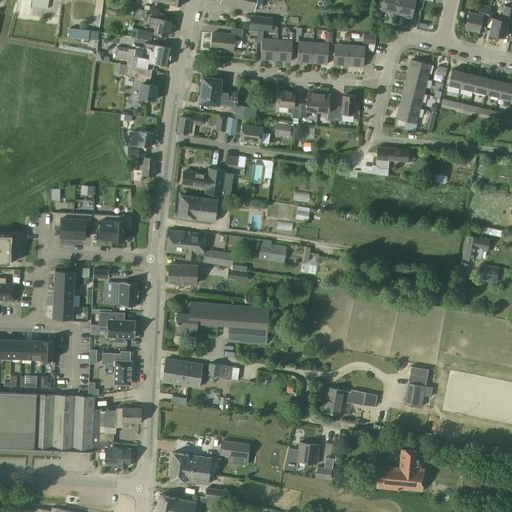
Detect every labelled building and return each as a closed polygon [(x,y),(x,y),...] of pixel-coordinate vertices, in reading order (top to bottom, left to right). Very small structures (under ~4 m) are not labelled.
[(29,0),(29,8),(31,8),(47,10),(49,0),(29,0)] [(221,0),(220,4),(254,11),(255,7),(261,9),(263,0),(221,0)] [(415,0),(383,0),(381,11),(412,18),(415,0)] [(479,31),(480,26),(486,27),(487,20),(490,8),(480,5),(478,15),(469,13),(465,28),(479,31)] [(511,8),(504,6),(501,20),(493,18),(489,34),(505,38),(509,20),(511,20),(511,8)] [(137,8),(135,17),(145,19),(147,11),(137,8)] [(250,15),(249,28),(272,30),(273,17),(250,15)] [(171,22),(150,17),(148,24),(156,25),(154,33),(167,37),(171,22)] [(243,29),(231,28),(230,35),(212,33),(211,49),(233,51),(234,40),(242,41),(243,29)] [(69,29),(69,30),(68,38),(88,39),(89,31),(69,29)] [(152,33),(138,29),(136,38),(151,41),(152,33)] [(364,34),(363,44),(375,45),(376,35),(364,34)] [(276,60),(277,40),(262,38),(261,59),(276,60)] [(277,40),(276,60),(291,62),(292,41),(277,40)] [(297,62),(312,63),(314,42),(299,41),(297,62)] [(314,42),(312,63),(327,64),(329,44),(314,42)] [(127,65),(129,65),(152,70),(153,63),(168,66),(172,48),(145,43),(143,51),(116,47),(114,58),(128,60),(127,65)] [(348,66),(350,45),(335,44),(333,65),(348,66)] [(350,45),(348,66),(363,67),(365,46),(350,45)] [(411,60),(407,75),(427,80),(431,65),(411,60)] [(149,84),(152,70),(129,65),(128,76),(126,76),(125,85),(133,86),(133,88),(140,89),(139,98),(155,100),(157,86),(149,84)] [(447,85),(460,88),(464,73),(451,70),(447,85)] [(460,88),(473,91),(477,76),(464,73),(460,88)] [(423,94),(427,80),(407,75),(403,89),(423,94)] [(236,107),(238,91),(220,89),(222,79),(202,76),(201,86),(198,85),(197,92),(200,93),(199,103),(218,105),(236,107)] [(473,91),(486,94),(489,79),(477,76),(473,91)] [(486,94),(498,97),(502,82),(489,79),(486,94)] [(498,97),(511,100),(511,95),(511,84),(502,82),(498,97)] [(400,104),(420,109),(423,94),(403,89),(400,104)] [(298,117),(299,103),(294,103),(294,92),(281,90),(279,111),(292,112),(292,117),(298,117)] [(327,120),(334,120),(335,106),(329,106),(330,95),(328,94),(327,92),(323,92),(321,94),(318,94),(317,111),(328,112),(327,120)] [(299,103),(298,117),(306,118),(306,111),(317,111),(318,94),(307,93),(306,104),(299,103)] [(342,107),(335,106),(334,120),(341,121),(342,114),(353,115),(354,97),(343,96),(342,107)] [(441,104),(456,108),(457,102),(442,98),(441,104)] [(456,108),(468,111),(469,105),(457,102),(456,108)] [(420,109),(400,104),(396,118),(406,121),(404,129),(414,131),(420,109)] [(468,111),(480,113),(481,108),(469,105),(468,111)] [(256,109),(245,107),(243,119),(255,121),(256,109)] [(480,113),(494,117),(495,111),(481,108),(480,113)] [(494,117),(505,120),(507,114),(495,111),(494,117)] [(431,133),(436,114),(432,113),(428,132),(431,133)] [(203,117),(193,116),(192,119),(180,117),(178,133),(193,135),(195,124),(202,125),(203,117)] [(227,118),(217,116),(215,130),(225,132),(226,128),(227,118)] [(227,118),(226,128),(236,130),(237,119),(227,118)] [(291,125),(276,123),(274,135),(290,137),(291,125)] [(262,128),(242,125),(240,140),(260,143),(262,128)] [(139,132),(133,131),(131,145),(150,147),(152,133),(140,131),(139,132)] [(176,157),(190,158),(191,147),(177,146),(176,157)] [(408,150),(377,147),(375,165),(372,165),(371,173),(387,175),(388,160),(407,161),(408,150)] [(139,150),(128,149),(127,156),(138,158),(139,150)] [(226,154),(225,166),(237,168),(239,156),(226,154)] [(156,158),(155,158),(141,157),(140,170),(134,170),(133,180),(141,180),(142,176),(154,177),(156,158)] [(279,166),(278,176),(285,177),(286,167),(279,166)] [(225,170),(210,168),(209,175),(184,172),(182,183),(207,186),(206,194),(221,196),(225,170)] [(447,174),(434,172),(433,182),(445,184),(447,174)] [(51,188),(51,201),(61,201),(60,188),(51,188)] [(294,192),(293,201),(308,203),(310,194),(294,192)] [(218,200),(181,195),(178,217),(214,222),(218,200)] [(296,219),(308,220),(309,212),(297,210),(296,219)] [(70,238),(72,238),(74,213),(55,212),(54,225),(60,225),(60,237),(61,237),(61,239),(69,240),(70,238)] [(92,214),(74,213),(72,238),(75,238),(75,240),(83,241),(83,239),(85,239),(85,226),(92,227),(92,214)] [(113,215),(94,214),(94,227),(100,227),(99,240),(112,241),(113,215)] [(132,216),(113,215),(112,241),(124,242),(125,228),(131,229),(132,216)] [(262,219),(262,231),(275,231),(275,220),(262,219)] [(278,221),(277,230),(292,232),(293,223),(278,221)] [(211,251),(203,250),(204,234),(168,230),(166,251),(186,253),(186,259),(195,260),(195,254),(204,255),(203,262),(229,267),(232,267),(234,253),(211,250),(211,251)] [(12,235),(0,234),(0,263),(11,264),(12,235)] [(488,240),(467,235),(462,258),(474,260),(474,258),(480,260),(482,249),(486,250),(488,240)] [(261,243),(258,259),(283,263),(286,247),(267,244),(267,240),(262,239),(262,243),(261,243)] [(306,246),(302,260),(308,262),(312,247),(306,246)] [(169,264),(168,283),(184,283),(184,286),(188,286),(189,284),(196,284),(197,266),(169,264)] [(498,268),(481,265),(479,277),(484,278),(484,280),(496,282),(498,268)] [(90,276),(89,267),(81,268),(82,276),(90,276)] [(109,270),(93,269),(93,277),(109,278),(109,270)] [(227,278),(247,281),(248,272),(231,270),(229,269),(227,278)] [(75,272),(55,271),(53,317),(72,318),(75,272)] [(0,300),(14,301),(15,284),(6,283),(6,278),(0,277),(0,300)] [(138,283),(138,282),(120,282),(121,282),(121,283),(112,282),(111,304),(120,304),(119,304),(119,305),(137,306),(137,305),(136,305),(136,297),(137,297),(137,298),(138,298),(138,290),(138,291),(137,291),(137,283),(138,283)] [(464,306),(466,289),(455,288),(453,304),(464,306)] [(229,326),(229,333),(228,341),(266,344),(268,308),(191,302),(190,314),(177,313),(176,333),(196,335),(197,323),(229,326)] [(124,342),(124,338),(134,338),(135,321),(123,320),(122,319),(121,319),(121,314),(124,314),(124,313),(100,312),(100,314),(99,326),(107,326),(107,337),(115,337),(115,342),(124,342)] [(11,339),(1,339),(0,357),(11,358),(11,339)] [(11,339),(11,358),(21,358),(22,340),(11,339)] [(33,340),(22,340),(21,358),(32,359),(33,340)] [(32,359),(41,359),(42,341),(33,340),(32,359)] [(42,341),(41,359),(41,364),(53,364),(54,341),(42,341)] [(114,384),(130,384),(131,361),(120,361),(121,353),(103,353),(102,364),(108,364),(108,363),(115,363),(114,384)] [(201,364),(165,359),(162,382),(198,387),(201,364)] [(239,368),(210,364),(208,375),(217,376),(216,377),(237,380),(239,368)] [(411,367),(404,404),(421,407),(428,370),(411,367)] [(325,403),(324,412),(339,414),(342,402),(363,406),(363,405),(366,393),(351,390),(351,392),(329,389),(327,404),(325,403)] [(93,448),(93,441),(96,442),(98,410),(94,410),(94,397),(0,392),(0,448),(92,452),(93,448)] [(96,442),(113,442),(114,433),(115,433),(116,427),(131,428),(131,422),(141,423),(141,408),(116,408),(116,410),(98,410),(96,442)] [(93,441),(93,448),(105,449),(105,459),(104,459),(104,461),(105,462),(105,464),(117,464),(117,467),(127,467),(127,465),(130,465),(130,449),(113,448),(113,442),(96,442),(93,441)] [(250,444),(222,441),(220,455),(230,456),(230,454),(248,457),(250,444)] [(289,448),(285,465),(294,466),(295,461),(296,461),(317,464),(320,445),(299,442),(298,449),(289,448)] [(269,466),(278,469),(284,452),(275,449),(269,466)] [(419,451),(401,449),(399,468),(378,466),(376,488),(399,490),(399,488),(422,491),(424,469),(419,468),(420,458),(418,458),(419,451)] [(173,453),(171,465),(172,465),(172,464),(192,466),(192,471),(210,473),(212,458),(188,455),(188,454),(173,453)] [(172,465),(171,465),(170,480),(185,482),(185,481),(208,484),(209,475),(210,473),(192,471),(192,466),(172,464),(172,465)] [(332,469),(317,467),(316,478),(330,480),(332,469)] [(511,482),(464,473),(460,494),(511,503),(511,482)] [(206,488),(205,498),(227,501),(229,490),(208,488),(206,488)] [(195,511),(197,503),(175,498),(159,495),(155,511),(195,511)]
